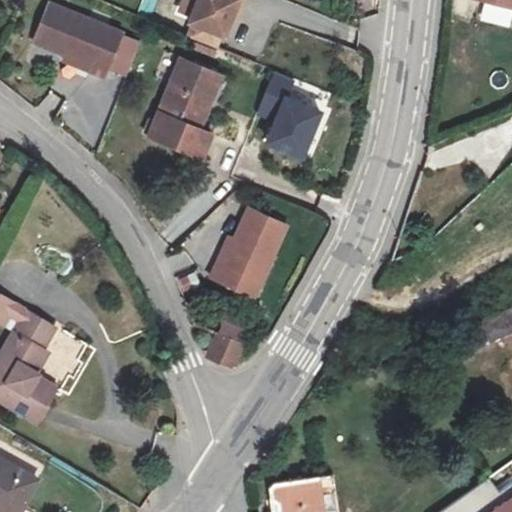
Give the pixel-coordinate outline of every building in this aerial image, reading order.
[(190,0),(184,17),(189,19),(212,29),(218,31),(225,12),(229,0),(190,0)] [(229,0),(225,12),(229,14),(235,0),(229,0)] [(122,31),(48,1),(33,40),(65,53),(91,63),(89,68),(104,75),(122,31)] [(189,19),(183,34),(206,43),(212,29),(189,19)] [(63,58),(89,68),(91,63),(65,53),(63,58)] [(220,73),(181,57),(154,122),(147,136),(200,159),(210,135),(197,130),(220,73)] [(272,119),(265,147),(311,159),(330,89),(270,73),(258,115),(272,119)] [(147,136),(154,122),(147,119),(141,134),(147,136)] [(217,262),(210,277),(253,297),(287,224),(248,207),(234,239),(222,264),(217,262)] [(234,239),(228,236),(217,262),(222,264),(234,239)] [(24,310),(0,296),(0,324),(6,313),(18,320),(24,310)] [(511,337),(508,331),(511,329),(511,306),(441,339),(450,360),(500,336),(503,342),(511,337)] [(18,320),(0,351),(0,401),(34,422),(54,387),(35,375),(36,372),(34,371),(28,368),(40,349),(52,327),(24,310),(18,320)] [(247,343),(216,331),(206,357),(236,369),(247,343)] [(34,371),(45,352),(40,349),(28,368),(34,371)] [(0,461),(0,511),(31,511),(45,486),(0,461)] [(275,501),(277,511),(323,511),(318,475),(273,481),(268,487),(270,499),(275,501)]
